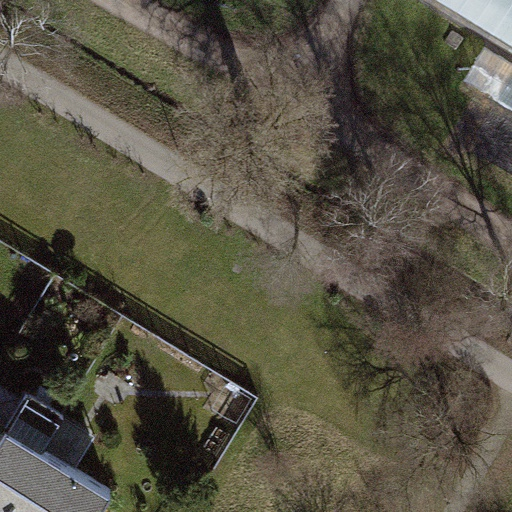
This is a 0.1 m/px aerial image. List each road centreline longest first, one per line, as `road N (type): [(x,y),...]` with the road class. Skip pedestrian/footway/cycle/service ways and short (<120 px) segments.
road 1 (track): [(511,383),(0,61)]
road 2 (track): [(116,0),(511,241)]
road 3 (track): [(300,111),(356,0)]
